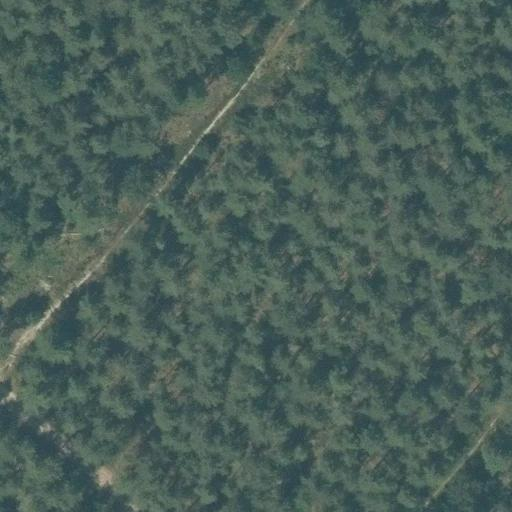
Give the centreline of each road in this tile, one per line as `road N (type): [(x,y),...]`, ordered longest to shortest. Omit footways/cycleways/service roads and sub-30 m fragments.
road 1 (track): [(319,0),(0,368)]
road 2 (track): [(139,511),(0,394)]
road 3 (track): [(419,511),(511,405)]
